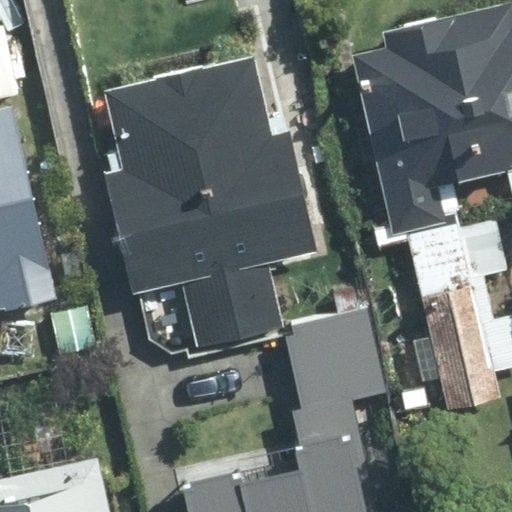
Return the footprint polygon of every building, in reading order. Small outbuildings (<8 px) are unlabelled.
[(511,0),(494,0),(388,24),(392,39),(357,48),(399,223),(407,220),(452,407),(503,395),(495,362),(511,358),(511,309),(496,314),(485,267),(509,262),(498,213),(464,221),(453,174),(511,160),(511,164),(511,0)] [(0,90),(18,87),(5,22),(0,22),(0,90)] [(256,49),(113,82),(126,141),(109,145),(141,282),(188,271),(202,336),(283,317),(269,252),(318,241),(287,108),(271,111),(256,49)] [(0,299),(56,288),(15,100),(0,103),(0,299)] [(368,302),(290,320),(307,391),(297,394),(310,454),(242,469),(240,458),(201,466),(202,474),(193,475),(201,511),(380,511),(354,391),(385,384),(368,302)] [(113,511),(100,453),(0,474),(0,511),(113,511)]
